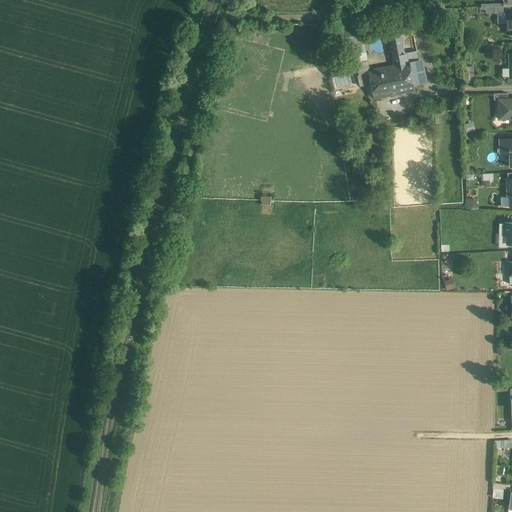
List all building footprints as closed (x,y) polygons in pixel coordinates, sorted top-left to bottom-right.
[(362,22),(340,27),(342,39),(365,34),(362,22)] [(377,100),(418,91),(412,63),(420,61),(418,51),(410,52),(407,34),(391,38),(396,65),(371,70),(377,100)] [(511,98),(501,99),(501,120),(511,119),(511,98)] [(510,167),(511,167),(511,138),(500,139),(500,155),(510,155),(510,167)] [(503,210),(511,209),(511,173),(509,173),(510,199),(503,199),(503,210)] [(494,483),(493,497),(505,497),(505,483),(494,483)]
